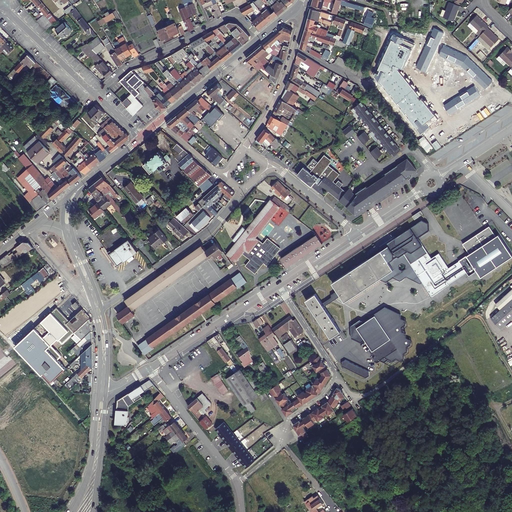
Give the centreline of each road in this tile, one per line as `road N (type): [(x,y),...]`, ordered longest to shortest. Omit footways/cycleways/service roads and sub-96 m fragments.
road 1 (residential): [(260,36),(227,16),(131,64),(96,95)]
road 2 (residential): [(294,46),(365,88),(431,172)]
road 3 (residential): [(242,191),(209,231),(100,307)]
road 4 (residential): [(148,368),(277,284)]
road 5 (residential): [(337,376),(288,418),(278,448),(237,482)]
road 6 (residential): [(237,482),(148,368)]
road 7 (tertiary): [(260,36),(159,122)]
road 8 (residential): [(0,3),(93,93)]
road 9 (tertiary): [(98,390),(91,459),(70,511)]
road 10 (tertiary): [(92,511),(105,390)]
road 11 (unknown): [(219,329),(287,425)]
